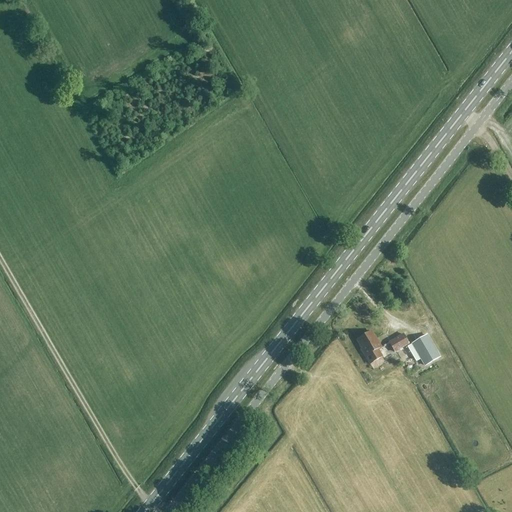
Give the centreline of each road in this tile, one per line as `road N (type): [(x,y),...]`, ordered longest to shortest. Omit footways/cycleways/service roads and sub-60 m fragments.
road 1 (primary): [(144,511),(462,112)]
road 2 (unclassified): [(169,511),(477,125)]
